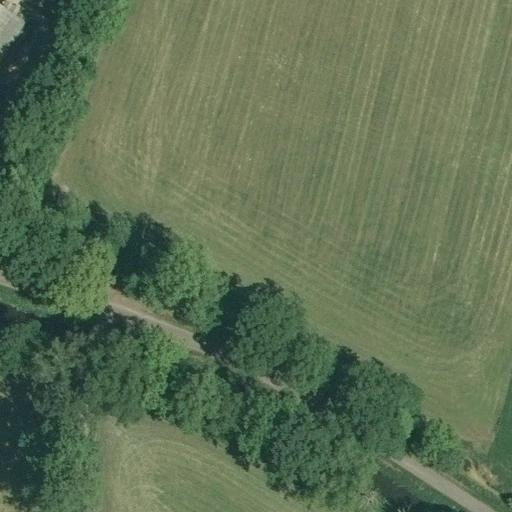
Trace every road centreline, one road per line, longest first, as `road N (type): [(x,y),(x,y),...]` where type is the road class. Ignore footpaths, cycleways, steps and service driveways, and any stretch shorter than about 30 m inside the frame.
road 1 (unclassified): [(482,511),(254,371),(0,279)]
road 2 (track): [(85,370),(88,511)]
